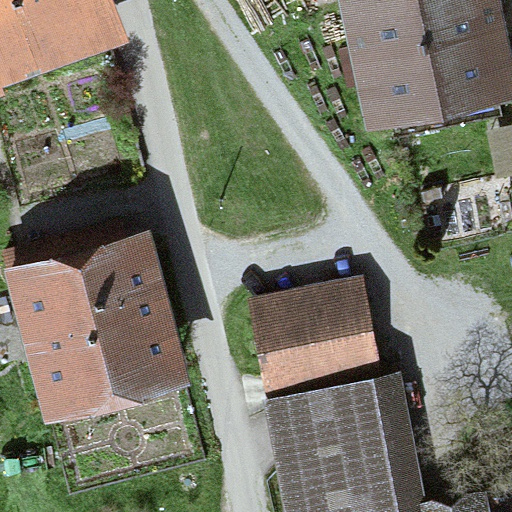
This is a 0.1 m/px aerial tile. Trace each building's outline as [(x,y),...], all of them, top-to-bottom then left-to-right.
[(0,0),(0,48),(98,13),(93,0),(0,0)] [(503,113),(497,86),(511,82),(511,47),(490,52),(480,5),(500,1),(499,0),(360,0),(384,109),(385,108),(391,137),(503,113)] [(159,366),(158,362),(180,357),(150,245),(128,250),(119,219),(5,249),(43,392),(66,386),(67,391),(159,366)] [(261,317),(298,511),(407,511),(382,382),(362,298),(261,317)] [(481,511),(478,495),(425,506),(426,511),(481,511)]
